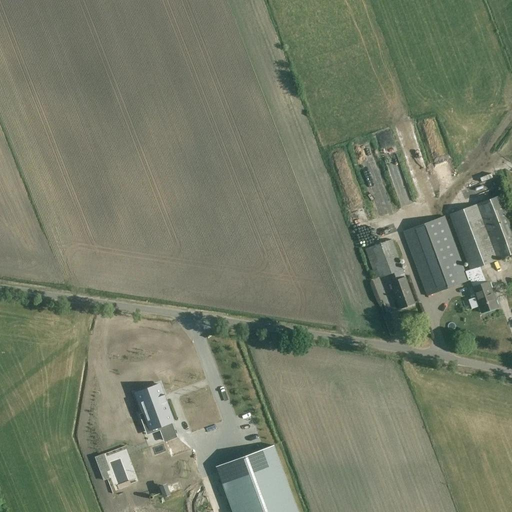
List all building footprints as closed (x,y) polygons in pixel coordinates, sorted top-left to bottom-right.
[(394,175),(400,173),(396,164),(390,167),(394,175)] [(369,188),(370,201),(380,200),(379,191),(374,192),(374,187),(369,188)] [(460,285),(460,284),(469,281),(472,288),(482,314),(497,307),(488,282),(486,283),(480,267),(511,254),(511,219),(503,195),(449,215),(470,270),(465,272),(445,216),(403,232),(427,297),(460,285)] [(392,240),(368,249),(380,279),(403,270),(392,240)] [(400,309),(415,303),(406,277),(390,283),(400,309)] [(140,415),(143,424),(146,423),(149,431),(160,427),(173,422),(159,384),(135,393),(143,414),(140,415)] [(201,405),(215,401),(211,386),(196,390),(201,405)] [(211,413),(195,420),(200,432),(216,425),(211,413)] [(166,434),(170,445),(179,441),(174,431),(166,434)] [(216,467),(232,511),(297,511),(273,446),(216,467)]
